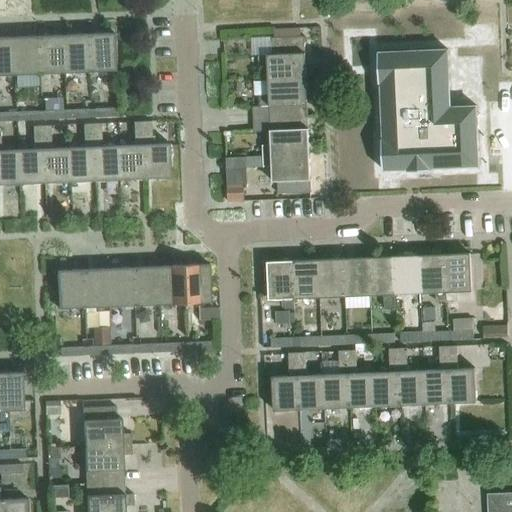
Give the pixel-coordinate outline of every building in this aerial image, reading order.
[(494,25),(478,25),(478,37),(494,37),(494,25)] [(88,34),(90,72),(115,71),(114,33),(88,34)] [(90,72),(88,34),(63,35),(65,73),(90,72)] [(38,36),(40,74),(65,73),(63,35),(38,36)] [(13,38),(14,75),(40,74),(38,36),(13,38)] [(268,81),(306,79),(305,37),(271,38),(272,55),(258,55),(259,67),(268,67),(268,81)] [(0,75),(14,75),(13,38),(0,38),(0,75)] [(449,51),(378,54),(380,85),(382,85),(385,140),(382,141),(383,171),(408,170),(408,173),(429,172),(429,169),(480,167),(477,107),(451,108),(449,51)] [(275,118),(308,117),(306,79),(268,81),(269,95),(260,95),(261,107),(274,106),(275,118)] [(96,118),(118,117),(118,108),(95,109),(96,118)] [(67,119),(90,118),(89,109),(66,110),(67,119)] [(45,120),(67,119),(66,110),(45,111),(45,120)] [(16,122),(39,121),(39,111),(16,112),(16,122)] [(0,122),(16,122),(16,112),(0,112),(0,122)] [(263,157),(310,155),(308,117),(275,118),(275,130),(271,130),(271,145),(262,146),(263,157)] [(118,146),(120,179),(145,178),(142,122),(134,122),(135,145),(118,146)] [(151,122),(142,122),(145,178),(170,177),(170,143),(153,144),(151,122)] [(68,147),(69,182),(95,180),(92,124),(83,125),(84,147),(68,147)] [(101,124),(92,124),(95,180),(120,179),(118,146),(102,146),(101,124)] [(17,150),(19,184),(44,183),(41,126),(34,127),(35,149),(17,150)] [(51,126),(41,126),(44,183),(69,182),(68,147),(52,148),(51,126)] [(1,128),(0,128),(0,184),(19,184),(17,150),(2,151),(1,128)] [(310,155),(263,157),(246,157),(246,169),(272,167),(273,182),(277,182),(278,194),(311,193),(310,155)] [(246,189),(230,190),(230,204),(246,203),(246,189)] [(446,293),(446,302),(458,302),(457,292),(472,292),(470,254),(444,255),(446,293)] [(444,255),(419,256),(421,294),(446,293),(444,255)] [(421,294),(419,256),(394,257),(395,295),(421,294)] [(394,257),(369,258),(370,296),(384,295),(385,310),(396,309),(395,295),(394,257)] [(370,296),(369,258),(344,259),(345,297),(370,296)] [(344,259),(318,261),(320,298),(345,297),(344,259)] [(318,261),(293,262),(295,299),(320,298),(318,261)] [(269,300),(285,300),(286,309),(295,308),(295,299),(293,262),(268,263),(269,300)] [(184,267),(186,304),(211,303),(209,265),(184,267)] [(159,268),(160,305),(186,304),(184,267),(159,268)] [(133,269),(135,306),(160,305),(159,268),(133,269)] [(108,270),(110,307),(135,306),(133,269),(108,270)] [(83,271),(85,309),(110,307),(108,270),(83,271)] [(85,309),(83,271),(58,272),(59,310),(85,309)] [(200,308),(200,320),(220,319),(219,307),(200,308)] [(436,308),(424,308),(424,321),(437,320),(436,308)] [(290,323),(290,314),(290,312),(276,312),(276,324),(283,324),(290,324),(290,323)] [(453,319),(454,331),(474,330),(474,318),(453,319)] [(423,332),(422,332),(423,342),(446,341),(445,331),(435,332),(435,323),(423,323),(423,332)] [(94,328),(95,345),(111,344),(110,328),(94,328)] [(452,341),(475,340),(474,338),(482,338),(482,332),(474,332),(474,330),(452,331),(452,341)] [(422,332),(401,333),(401,343),(423,342),(422,332)] [(395,334),(372,335),(372,344),(374,344),(395,343),(395,334)] [(351,336),(351,345),(365,345),(372,344),(372,335),(351,336)] [(322,346),(345,346),(345,336),(322,337),(322,346)] [(322,337),(300,338),(301,347),(322,346),(322,337)] [(295,348),(294,338),(272,339),(272,349),(295,348)] [(191,352),(213,351),(213,341),(191,342),(191,352)] [(185,343),(162,344),(162,353),(185,352),(185,343)] [(162,353),(162,344),(141,344),(141,354),(162,353)] [(374,359),(374,344),(372,344),(365,345),(365,355),(365,360),(374,359)] [(135,345),(112,346),(112,355),(135,354),(135,345)] [(112,355),(112,346),(90,347),(90,356),(112,355)] [(61,348),(61,349),(61,357),(84,356),(84,347),(61,348)] [(424,370),(426,404),(451,403),(448,347),(439,347),(441,369),(424,370)] [(457,347),(448,347),(451,403),(476,402),(474,368),(458,368),(457,347)] [(373,373),(375,407),(400,405),(397,349),(390,349),(391,372),(373,373)] [(407,349),(397,349),(400,405),(426,404),(424,370),(408,371),(407,349)] [(323,374),(324,409),(350,408),(347,351),(339,351),(340,374),(323,374)] [(357,351),(347,351),(350,408),(375,407),(373,373),(358,373),(357,351)] [(296,353),(288,353),(289,376),(272,377),(274,411),(299,410),(296,353)] [(306,353),(296,353),(299,410),(324,409),(323,374),(308,375),(306,353)] [(0,430),(9,430),(8,410),(24,410),(22,373),(0,373),(0,430)] [(61,415),(61,401),(46,402),(47,415),(61,415)] [(83,410),(85,447),(131,445),(131,435),(122,435),(121,420),(117,421),(116,409),(83,410)] [(85,447),(87,484),(119,483),(119,471),(123,471),(123,457),(132,456),(131,445),(85,447)] [(3,450),(3,460),(27,459),(26,449),(3,450)] [(24,474),(23,464),(0,465),(0,469),(0,475),(24,474)] [(87,484),(87,511),(124,511),(125,506),(133,506),(133,494),(120,495),(119,483),(87,484)] [(511,511),(511,493),(506,493),(487,494),(488,511),(511,511)] [(27,511),(27,498),(1,500),(1,511),(27,511)]
